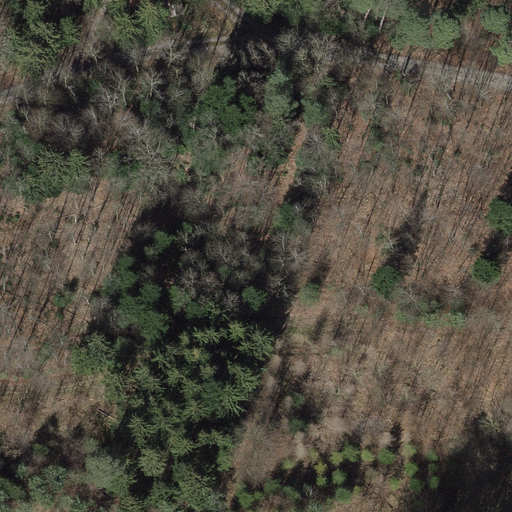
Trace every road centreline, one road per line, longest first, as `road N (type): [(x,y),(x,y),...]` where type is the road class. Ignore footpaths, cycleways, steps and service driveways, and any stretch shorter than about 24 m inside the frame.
road 1 (track): [(330,315),(242,327),(55,384),(0,388)]
road 2 (track): [(0,97),(140,56),(289,43)]
road 3 (track): [(289,43),(511,80)]
